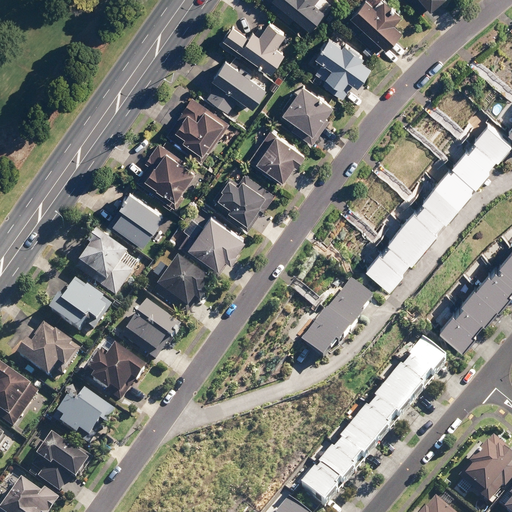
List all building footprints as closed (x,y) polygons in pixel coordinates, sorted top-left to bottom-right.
[(329,0),(281,0),(308,24),(329,0)] [(406,15),(390,0),(362,0),(350,14),(381,43),(406,15)] [(291,38),(259,9),(234,37),(266,66),(291,38)] [(370,59),(339,30),(313,58),(345,87),(370,59)] [(263,77),(232,49),(207,77),(238,105),(263,77)] [(336,103),(304,74),(279,102),(310,131),(336,103)] [(222,129),(190,100),(165,128),(196,157),(222,129)] [(500,152),(511,136),(511,135),(489,116),(472,137),(493,154),(497,149),(500,152)] [(304,149),(273,121),(247,149),(279,177),(304,149)] [(489,160),(493,154),(472,137),(455,157),(456,158),(476,175),(478,177),(491,162),(489,160)] [(197,169),(166,141),(140,169),(172,197),(197,169)] [(472,180),(476,175),(456,158),(452,163),(451,162),(437,178),(461,197),(474,182),(472,180)] [(269,197),(238,168),(213,196),(244,224),(269,197)] [(448,213),(461,197),(437,178),(424,194),(425,194),(421,199),(442,216),(446,212),(448,213)] [(162,217),(130,189),(105,217),(137,245),(162,217)] [(438,221),(442,216),(421,199),(417,203),(416,203),(403,218),(427,238),(440,223),(438,221)] [(240,238),(208,210),(183,238),(214,266),(240,238)] [(413,254),(427,238),(403,218),(390,235),(391,236),(388,240),(407,257),(411,253),(413,254)] [(133,261),(101,233),(76,261),(107,289),(133,261)] [(403,262),(407,257),(388,240),(383,245),(382,244),(369,259),(392,279),(406,264),(403,262)] [(511,247),(498,267),(496,265),(484,281),(481,279),(468,295),(471,298),(464,308),(459,304),(448,320),(474,340),(485,325),(482,323),(491,312),(495,315),(507,298),(510,300),(511,297),(511,247)] [(205,284),(173,256),(148,284),(180,312),(205,284)] [(105,304),(73,276),(48,304),(80,332),(105,304)] [(356,282),(332,310),(358,330),(369,316),(367,315),(379,300),(356,282)] [(174,324),(142,296),(117,324),(148,352),(174,324)] [(345,346),(358,330),(332,310),(306,342),(329,361),(343,344),(345,346)] [(75,346),(43,318),(18,346),(50,374),(75,346)] [(139,370),(107,341),(82,369),(114,398),(139,370)] [(423,341),(405,362),(431,382),(448,362),(423,341)] [(405,362),(388,382),(413,403),(431,382),(405,362)] [(37,391),(5,363),(0,368),(0,408),(11,419),(37,391)] [(388,382),(371,403),(396,424),(413,403),(388,382)] [(114,411),(83,383),(58,411),(89,439),(114,411)] [(371,403),(353,424),(379,445),(396,424),(371,403)] [(353,424),(336,445),(362,466),(379,445),(353,424)] [(80,455),(48,426),(23,454),(55,483),(80,455)] [(508,446),(493,436),(483,450),(489,454),(487,457),(480,452),(461,480),(495,503),(508,485),(502,481),(511,465),(511,452),(506,448),(508,446)] [(336,445),(319,466),(344,487),(362,466),(336,445)] [(319,466),(302,487),(327,508),(344,487),(319,466)] [(44,511),(55,501),(23,473),(0,497),(0,502),(10,511),(44,511)] [(455,499),(441,489),(423,511),(460,511),(451,505),(455,499)] [(511,511),(511,489),(502,503),(511,511)] [(303,511),(290,501),(280,511),(303,511)]
